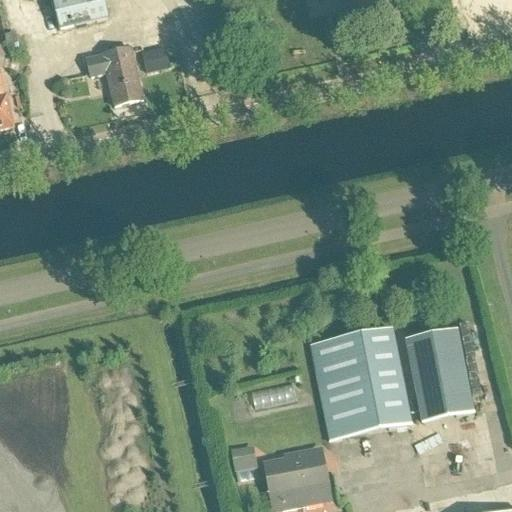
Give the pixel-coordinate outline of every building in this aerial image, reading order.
[(51,0),(52,3),(60,35),(110,23),(104,0),(51,0)] [(83,50),(132,32),(129,23),(79,41),(83,50)] [(85,64),(90,84),(107,79),(114,112),(143,105),(131,54),(85,64)] [(142,58),(147,79),(162,75),(157,54),(142,58)] [(0,81),(0,135),(14,132),(6,100),(4,100),(0,81)] [(311,351),(330,446),(409,430),(390,335),(311,351)] [(406,345),(422,426),(473,416),(457,335),(406,345)] [(257,473),(253,451),(231,455),(235,477),(257,473)] [(272,468),(277,500),(280,499),(282,511),(302,511),(306,511),(304,495),(324,492),(317,455),(285,461),(286,465),(272,468)]
